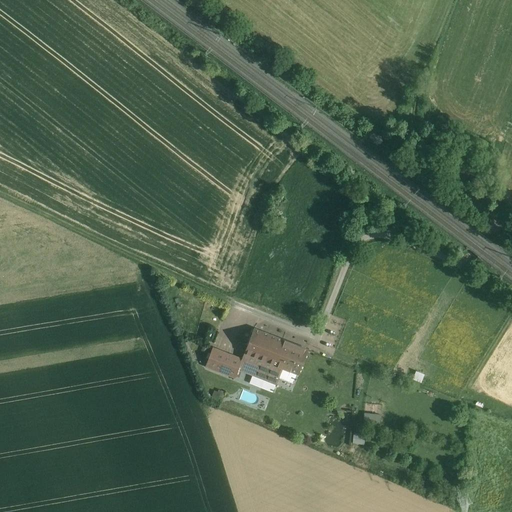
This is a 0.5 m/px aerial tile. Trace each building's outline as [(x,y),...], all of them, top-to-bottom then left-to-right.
[(304,352),(254,334),(247,355),(298,373),(304,352)] [(298,373),(247,355),(242,372),(279,386),(281,379),(294,384),(298,373)] [(422,381),(424,373),(417,371),(414,378),(422,381)] [(375,419),(375,420),(380,421),(382,406),(367,403),(365,418),(375,419)] [(354,433),(354,443),(366,443),(366,433),(354,433)]
